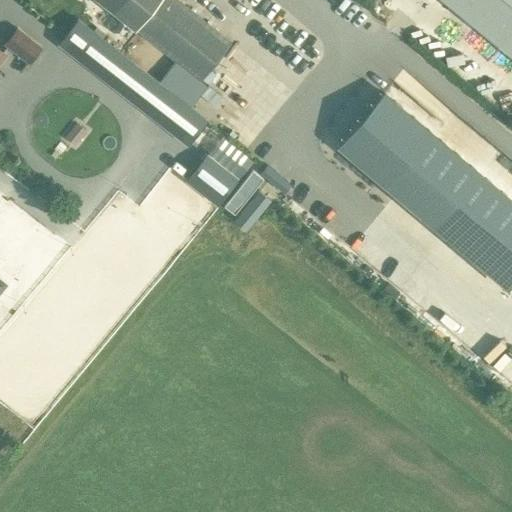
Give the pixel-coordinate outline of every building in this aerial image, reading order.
[(101,0),(200,79),(230,42),(178,0),(101,0)] [(511,0),(442,0),(511,57),(511,0)] [(61,42),(177,133),(192,113),(77,22),(61,42)] [(3,44),(28,64),(42,46),(17,26),(3,44)] [(386,89),(339,145),(508,286),(511,281),(511,195),(479,167),(386,89)] [(192,113),(177,133),(192,145),(208,126),(192,113)] [(75,146),(87,131),(76,122),(64,137),(75,146)] [(252,160),(221,136),(208,153),(239,177),(252,160)] [(205,155),(184,181),(216,208),(238,181),(205,155)] [(269,179),(239,228),(251,235),(281,186),(269,179)]
